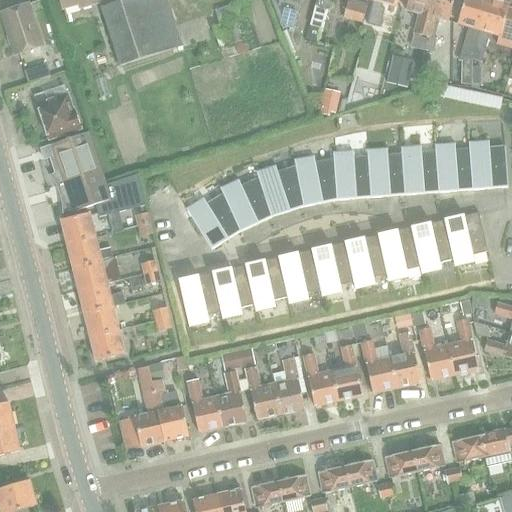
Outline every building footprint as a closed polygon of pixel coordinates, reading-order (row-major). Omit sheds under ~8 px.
[(108,1),(107,0),(60,0),(63,10),(79,5),(80,9),(108,1)] [(133,0),(100,11),(118,68),(180,48),(164,0),(133,0)] [(300,0),(269,0),(280,26),(293,29),(300,0)] [(316,0),(310,27),(306,42),(317,45),(321,30),(323,30),(331,0),(316,0)] [(366,0),(373,2),(366,26),(379,30),(384,10),(380,9),(382,5),(396,8),(398,0),(366,0)] [(412,35),(421,37),(430,0),(407,0),(404,12),(418,15),(412,35)] [(424,52),(425,52),(425,59),(429,60),(433,58),(433,55),(435,40),(433,40),(437,23),(436,23),(437,21),(447,23),(453,0),(430,0),(421,37),(425,38),(424,52)] [(473,49),(487,0),(463,0),(457,26),(468,29),(458,62),(461,62),(461,74),(460,84),(462,84),(471,87),(472,68),(473,61),(473,49)] [(489,35),(499,37),(496,45),(511,49),(511,10),(508,9),(509,5),(489,0),(487,0),(473,49),(473,61),(482,64),(489,37),(488,37),(489,35)] [(245,2),(236,5),(252,51),(261,48),(245,2)] [(344,14),(343,18),(361,23),(365,8),(363,7),(347,3),(344,14)] [(43,46),(29,4),(0,14),(14,56),(43,46)] [(246,40),(235,5),(215,11),(226,47),(236,44),(245,41),(246,40)] [(245,41),(236,44),(239,55),(249,52),(245,41)] [(461,62),(458,62),(451,62),(451,44),(439,42),(437,62),(443,63),(443,67),(443,74),(452,74),(452,79),(443,79),(443,85),(460,84),(461,74),(461,62)] [(407,89),(413,62),(391,57),(386,84),(407,89)] [(46,65),(24,72),(28,84),(50,77),(46,65)] [(472,68),(471,87),(471,88),(479,90),(479,85),(480,85),(481,68),(472,68)] [(41,93),(62,86),(60,79),(38,87),(41,93)] [(441,85),(439,96),(500,109),(502,98),(441,85)] [(33,96),(47,139),(80,129),(75,113),(73,113),(68,98),(66,98),(62,86),(41,93),(33,96)] [(336,114),(340,93),(324,90),(320,111),(336,114)] [(45,147),(40,149),(41,154),(44,160),(47,159),(47,160),(49,159),(50,160),(54,174),(53,175),(51,176),(50,175),(49,175),(49,176),(53,181),(56,187),(57,189),(59,194),(60,199),(61,201),(62,208),(62,214),(63,214),(63,212),(73,212),(73,213),(95,205),(99,218),(147,206),(138,175),(106,186),(88,133),(67,140),(45,147)] [(468,144),(469,151),(472,191),(507,189),(504,148),(489,149),(488,142),(468,144)] [(434,146),(435,153),(438,194),(472,191),(469,151),(455,152),(455,145),(434,146)] [(400,149),(401,156),(404,196),(438,194),(435,153),(421,154),(421,147),(400,149)] [(367,151),(367,158),(370,199),(404,196),(401,156),(387,157),(387,150),(367,151)] [(333,154),(333,161),(337,201),(370,199),(367,158),(353,159),(353,152),(333,154)] [(294,161),(295,168),(304,208),(337,201),(333,161),(315,164),(314,157),(294,161)] [(256,173),(258,180),(272,218),(304,208),(295,168),(277,173),(275,167),(256,173)] [(220,190),(223,196),(241,232),(272,218),(258,180),(241,187),(238,181),(220,190)] [(211,251),(241,232),(223,196),(207,205),(203,199),(186,210),(211,251)] [(135,217),(138,227),(152,224),(149,213),(135,217)] [(463,216),(444,221),(454,267),(474,263),(473,256),(487,253),(478,213),(464,217),(463,216)] [(63,229),(67,246),(96,239),(89,214),(61,221),(63,229)] [(430,224),(411,228),(421,275),(441,270),(439,263),(453,260),(454,267),(444,221),(430,224)] [(154,234),(152,224),(138,227),(140,237),(154,234)] [(397,231),(378,236),(388,282),(408,278),(406,271),(420,268),(421,275),(411,228),(410,228),(411,229),(397,232),(397,231)] [(364,239),(345,243),(355,290),(375,285),(373,279),(386,276),(388,282),(378,236),(377,236),(378,236),(364,239)] [(67,246),(70,260),(73,268),(113,258),(110,248),(99,251),(96,239),(67,246)] [(331,246),(312,251),(322,297),(341,293),(340,286),(353,283),(355,290),(345,243),(344,243),(344,244),(331,247),(331,246)] [(298,254),(279,258),(289,305),(308,300),(307,294),(320,291),(322,297),(312,251),(311,251),(298,254)] [(73,268),(79,291),(107,284),(101,261),(113,258),(73,268)] [(265,261),(245,266),(256,312),(275,308),(274,301),(287,298),(288,305),(289,305),(279,258),(278,258),(278,259),(265,262),(265,261)] [(141,265),(144,275),(158,272),(155,261),(141,265)] [(231,269),(212,273),(223,320),(242,315),(240,309),(254,306),(255,312),(256,312),(245,266),(231,269)] [(160,282),(158,272),(144,275),(146,285),(160,282)] [(222,320),(223,320),(212,273),(212,274),(198,277),(198,276),(178,281),(189,327),(209,323),(207,316),(221,313),(222,320)] [(110,297),(107,284),(79,291),(85,315),(126,304),(123,293),(110,297)] [(472,297),(471,305),(485,307),(486,298),(472,297)] [(460,303),(463,317),(472,315),(469,301),(460,303)] [(85,315),(91,338),(119,331),(113,308),(126,305),(126,304),(85,315)] [(511,320),(511,324),(509,334),(511,335),(511,308),(496,304),(493,315),(511,320)] [(153,311),(155,322),(169,318),(167,308),(153,311)] [(425,325),(422,313),(410,315),(412,328),(425,325)] [(396,332),(412,328),(410,315),(393,319),(396,332)] [(172,329),(169,318),(155,322),(158,332),(172,329)] [(447,346),(453,377),(477,372),(467,321),(456,323),(460,343),(447,346)] [(476,335),(490,339),(488,327),(473,324),(476,335)] [(351,328),(352,330),(353,338),(366,336),(364,325),(351,328)] [(453,377),(447,346),(434,349),(429,329),(419,331),(429,382),(453,377)] [(338,342),(353,338),(352,330),(336,333),(338,342)] [(125,355),(119,331),(91,338),(97,362),(125,355)] [(389,359),(395,390),(421,384),(409,333),(398,336),(402,356),(389,359)] [(511,335),(509,334),(506,347),(486,341),(483,352),(511,360),(511,335)] [(326,349),(324,336),(313,338),(315,351),(326,349)] [(395,390),(389,359),(376,362),(372,341),(361,344),(372,395),(395,390)] [(275,345),(265,347),(267,356),(273,354),(277,350),(275,345)] [(331,372),(338,402),(362,397),(351,346),(340,349),(344,369),(331,372)] [(252,351),(237,354),(239,366),(254,363),(252,351)] [(225,369),(239,366),(237,354),(222,357),(225,369)] [(338,402),(331,372),(318,375),(314,354),(303,357),(314,408),(338,402)] [(176,359),(178,372),(187,371),(184,357),(176,359)] [(286,382),(273,385),(279,416),(304,410),(296,371),(293,359),(282,361),(286,382)] [(161,364),(148,367),(152,383),(162,380),(164,380),(161,364)] [(164,443),(152,383),(148,367),(137,370),(147,414),(134,417),(141,448),(164,443)] [(279,416),(273,385),(260,388),(255,368),(245,370),(256,421),(279,416)] [(215,398),(222,428),(246,423),(235,372),(224,375),(228,395),(215,398)] [(162,380),(152,383),(164,443),(188,438),(188,437),(182,407),(178,392),(166,395),(162,380)] [(222,428),(215,398),(202,401),(197,381),(187,383),(198,434),(222,428)] [(0,432),(15,429),(9,403),(0,405),(0,432)] [(15,429),(0,432),(0,456),(20,452),(15,429)] [(511,429),(480,436),(485,458),(487,468),(511,462),(508,446),(511,444),(511,429)] [(458,464),(485,458),(480,436),(453,442),(458,464)] [(412,451),(417,473),(443,467),(439,445),(412,451)] [(390,479),(417,473),(412,451),(386,457),(390,479)] [(379,499),(387,497),(384,486),(378,487),(372,460),(345,466),(350,488),(365,484),(369,500),(379,498),(379,499)] [(324,494),(350,488),(345,466),(319,472),(324,494)] [(460,469),(452,471),(455,482),(462,480),(460,469)] [(455,482),(452,471),(444,473),(447,484),(455,482)] [(278,481),(282,503),(309,497),(304,475),(278,481)] [(256,509),(282,503),(278,481),(251,487),(256,509)] [(0,511),(15,511),(36,506),(29,482),(0,490),(0,511)] [(392,484),(384,486),(387,497),(394,496),(392,484)] [(245,511),(241,490),(216,495),(219,511),(245,511)] [(511,511),(511,494),(500,498),(504,511),(511,511)] [(219,511),(216,495),(192,500),(194,511),(219,511)] [(325,499),(317,501),(319,511),(321,511),(328,511),(325,499)] [(319,511),(317,501),(309,503),(311,511),(319,511)] [(183,511),(182,502),(158,507),(158,511),(183,511)]
